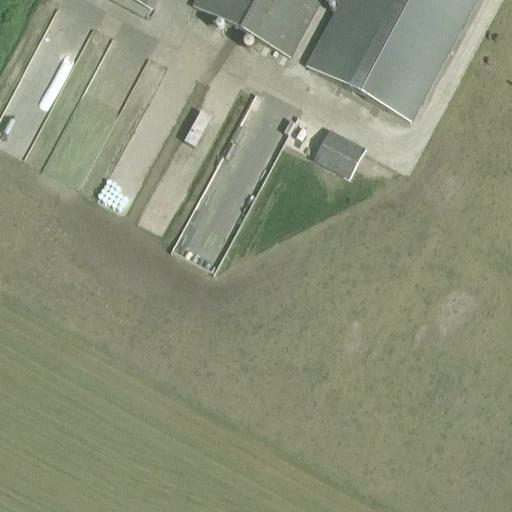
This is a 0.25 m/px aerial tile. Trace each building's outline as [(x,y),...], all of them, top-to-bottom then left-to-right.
[(123,0),(149,14),(156,0),(123,0)] [(199,0),(194,10),(291,61),(323,0),(199,0)] [(347,0),(309,71),(410,125),(476,0),(347,0)] [(160,150),(196,90),(171,75),(134,135),(160,150)] [(0,127),(0,143),(24,159),(41,132),(9,113),(0,127)] [(125,217),(147,170),(120,157),(98,205),(125,217)]
